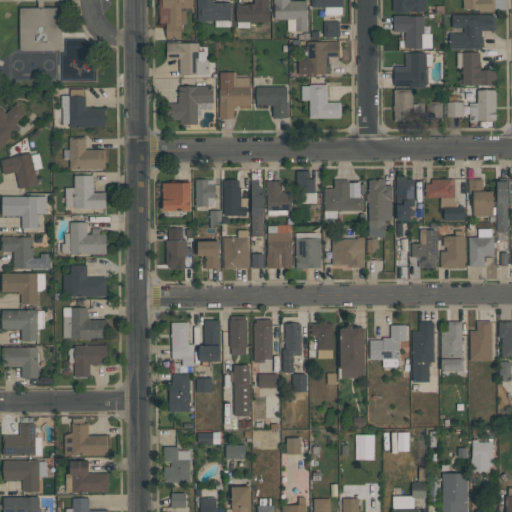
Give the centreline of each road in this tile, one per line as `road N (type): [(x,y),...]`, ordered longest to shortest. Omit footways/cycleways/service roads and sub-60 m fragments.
road 1 (residential): [(140,0),(143,511)]
road 2 (residential): [(141,155),(511,150)]
road 3 (residential): [(142,298),(511,294)]
road 4 (residential): [(364,0),(366,152)]
road 5 (residential): [(0,402),(141,402)]
